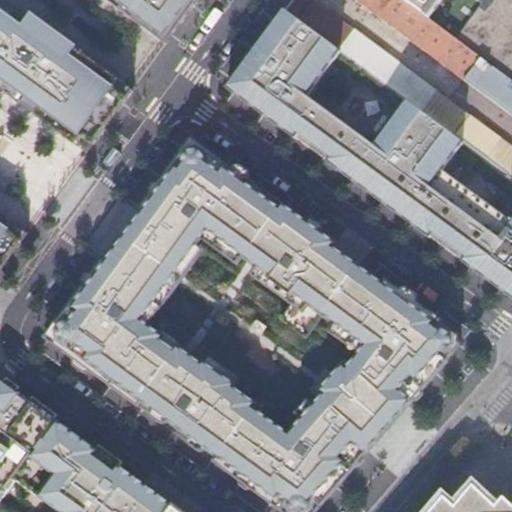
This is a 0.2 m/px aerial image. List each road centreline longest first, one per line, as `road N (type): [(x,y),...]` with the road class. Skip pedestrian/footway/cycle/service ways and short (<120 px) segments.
road 1 (residential): [(172,91),(16,306),(10,336),(25,366),(226,511)]
road 2 (residential): [(511,339),(172,91)]
road 3 (residential): [(377,511),(511,362)]
